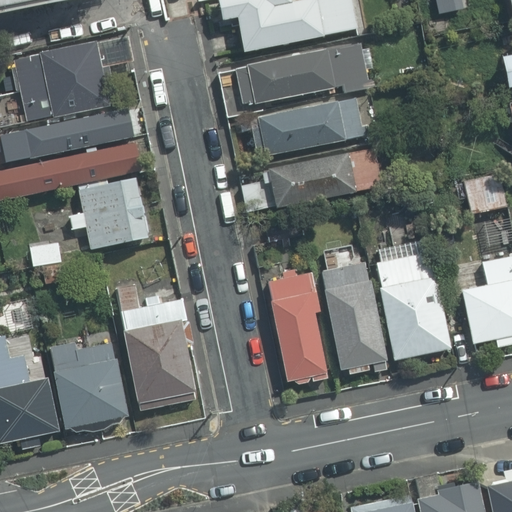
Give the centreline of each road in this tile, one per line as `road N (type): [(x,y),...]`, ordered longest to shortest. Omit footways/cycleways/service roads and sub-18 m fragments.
road 1 (residential): [(176,42),(256,456)]
road 2 (tertiary): [(256,456),(511,404)]
road 3 (tertiary): [(13,511),(168,468),(256,456)]
